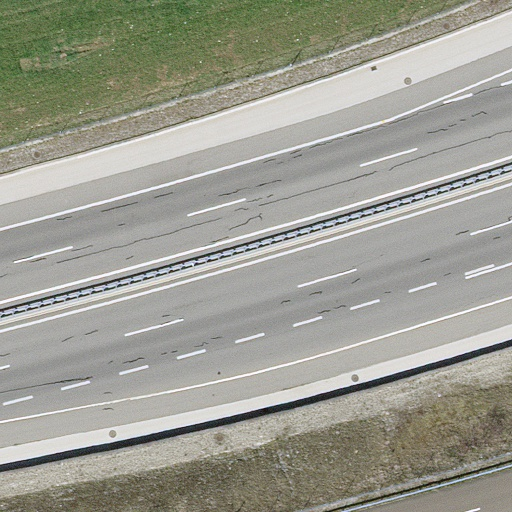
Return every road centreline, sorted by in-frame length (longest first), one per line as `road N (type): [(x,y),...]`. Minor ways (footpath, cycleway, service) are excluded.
road 1 (motorway): [(511,118),(0,264)]
road 2 (motorway): [(0,366),(511,221)]
